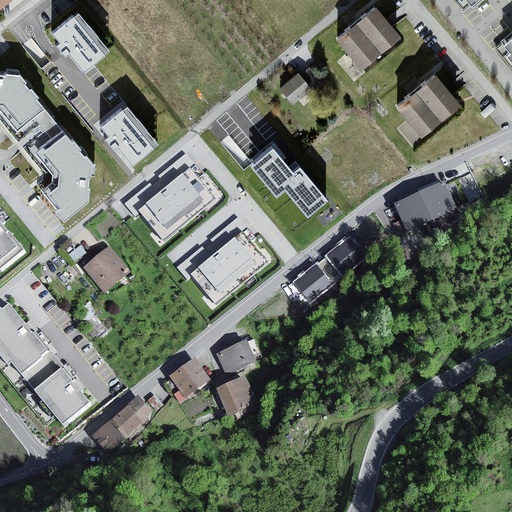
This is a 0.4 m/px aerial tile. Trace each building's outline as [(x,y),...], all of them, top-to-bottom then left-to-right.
[(0,0),(0,8),(0,9),(10,0),(0,0)] [(111,49),(75,4),(45,27),(54,39),(52,40),(62,53),(67,50),(83,71),(111,49)] [(373,5),(337,32),(362,64),(397,36),(373,5)] [(511,29),(501,39),(508,47),(504,50),(511,59),(511,29)] [(305,65),(279,85),(292,102),(318,82),(305,65)] [(0,109),(16,127),(43,104),(35,94),(36,93),(16,69),(0,67),(0,109)] [(432,72),(395,102),(419,133),(457,104),(432,72)] [(159,141),(124,96),(93,120),(102,131),(101,132),(111,146),(115,143),(131,163),(159,141)] [(50,205),(58,216),(62,218),(86,197),(90,159),(70,135),(68,136),(60,126),(32,149),(49,170),(50,179),(40,186),(52,203),(50,205)] [(328,201),(299,167),(293,172),(272,147),(249,166),(276,198),(285,191),(308,218),(328,201)] [(190,167),(182,174),(145,204),(139,210),(164,240),(215,197),(190,167)] [(444,181),(394,203),(406,230),(456,208),(444,181)] [(4,221),(0,216),(0,273),(26,252),(2,223),(4,221)] [(243,231),(235,237),(198,268),(191,273),(216,303),(268,261),(243,231)] [(350,236),(326,256),(342,277),(367,257),(350,236)] [(79,248),(70,257),(77,265),(87,255),(79,248)] [(112,250),(87,271),(108,296),(133,276),(112,250)] [(317,263),(293,283),(309,304),(334,284),(317,263)] [(46,347),(8,303),(2,308),(0,306),(0,352),(9,362),(11,360),(20,369),(46,347)] [(84,327),(94,338),(105,328),(95,317),(84,327)] [(251,343),(218,356),(226,376),(259,364),(251,343)] [(74,379),(46,347),(20,369),(66,425),(91,404),(72,381),(74,379)] [(199,363),(172,382),(186,402),(213,383),(199,363)] [(245,382),(218,392),(227,417),(254,407),(245,382)] [(146,400),(155,410),(164,403),(155,392),(146,400)] [(139,396),(130,405),(143,422),(145,424),(149,417),(147,414),(152,410),(139,396)] [(130,405),(111,420),(126,437),(143,422),(130,405)] [(111,420),(93,435),(107,453),(126,437),(111,420)]
